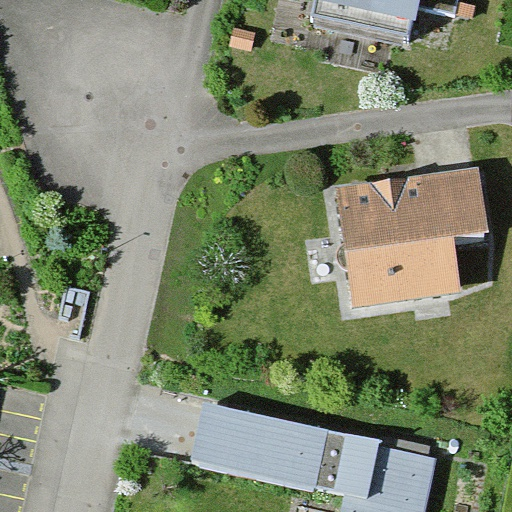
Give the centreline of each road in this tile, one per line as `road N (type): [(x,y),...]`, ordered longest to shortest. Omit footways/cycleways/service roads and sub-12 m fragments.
road 1 (residential): [(82,511),(173,135)]
road 2 (residential): [(173,135),(511,106)]
road 3 (residential): [(173,135),(202,0)]
